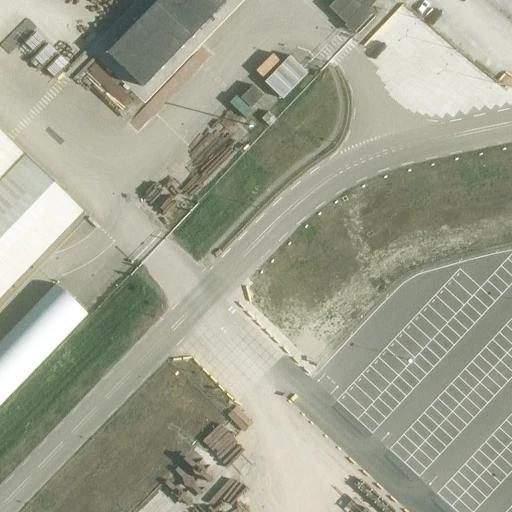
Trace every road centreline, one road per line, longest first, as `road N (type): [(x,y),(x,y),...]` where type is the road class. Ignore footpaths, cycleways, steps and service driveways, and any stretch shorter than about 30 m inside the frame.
road 1 (unclassified): [(511,121),(382,143),(280,208),(0,509)]
road 2 (track): [(301,511),(292,447),(271,398),(197,297)]
